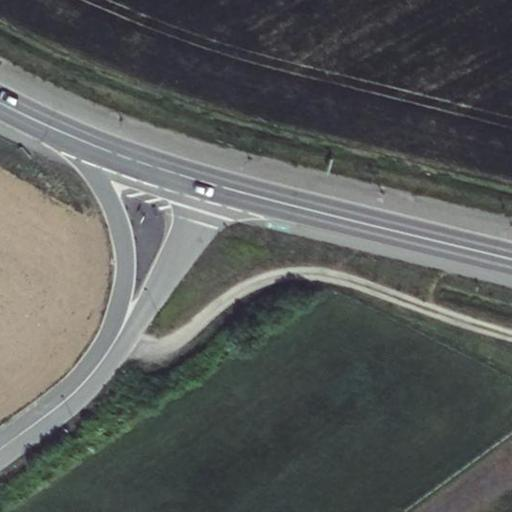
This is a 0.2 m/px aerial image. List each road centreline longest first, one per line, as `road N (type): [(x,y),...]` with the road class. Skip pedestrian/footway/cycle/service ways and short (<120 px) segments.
road 1 (primary): [(511,259),(211,184)]
road 2 (unclassified): [(64,133),(101,183),(126,248),(112,345)]
road 3 (unclassified): [(112,345),(162,283),(211,184)]
road 4 (primary): [(211,184),(64,133)]
road 5 (unclassified): [(0,449),(61,404),(112,345)]
